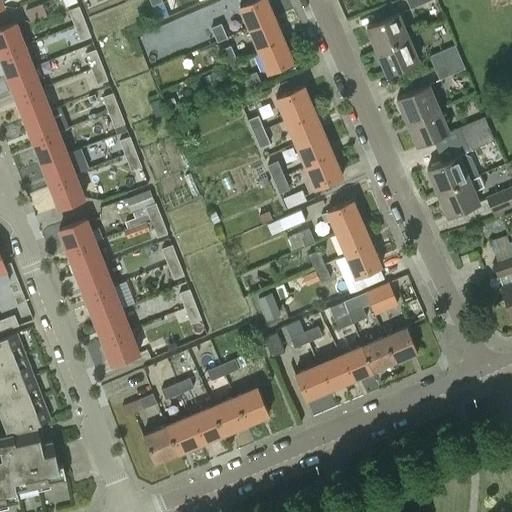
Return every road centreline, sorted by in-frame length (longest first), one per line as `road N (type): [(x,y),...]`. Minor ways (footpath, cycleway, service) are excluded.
road 1 (residential): [(483,369),(320,0)]
road 2 (residential): [(483,369),(153,511)]
road 3 (residential): [(124,511),(6,197)]
